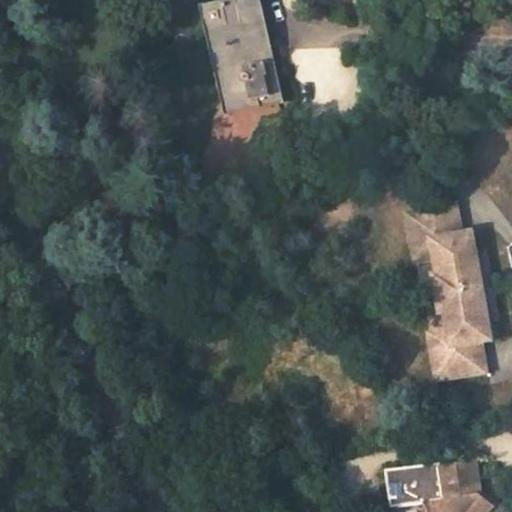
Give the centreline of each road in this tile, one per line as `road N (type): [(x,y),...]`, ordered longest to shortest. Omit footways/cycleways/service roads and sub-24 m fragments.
road 1 (secondary): [(156,511),(0,165)]
road 2 (unknown): [(511,442),(429,446),(340,475)]
